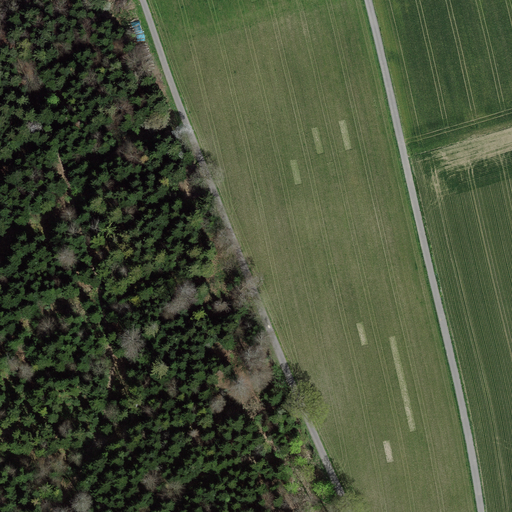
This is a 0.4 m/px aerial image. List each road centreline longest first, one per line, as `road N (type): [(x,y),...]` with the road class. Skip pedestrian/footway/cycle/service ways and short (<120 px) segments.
road 1 (unclassified): [(351,511),(142,0)]
road 2 (track): [(481,511),(363,0)]
